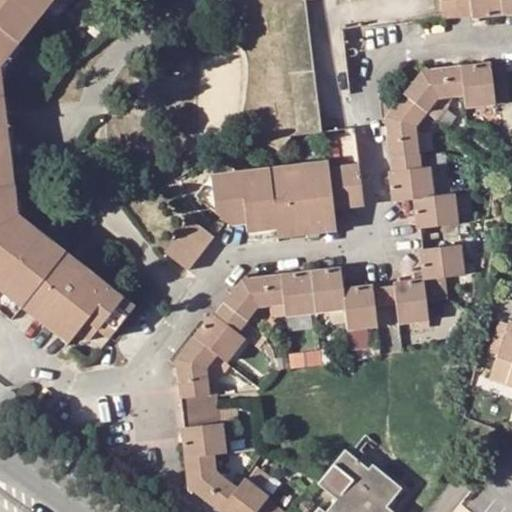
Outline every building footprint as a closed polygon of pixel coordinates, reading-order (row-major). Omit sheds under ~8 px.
[(0,105),(0,57),(45,0),(0,0),(0,290),(65,341),(75,328),(88,337),(97,326),(109,336),(132,305),(13,213),(0,105)] [(293,132),(293,135),(319,131),(303,0),(288,0),(278,1),(293,132)] [(469,16),(466,0),(450,0),(452,18),(469,16)] [(469,20),(499,17),(497,0),(466,0),(469,16),(469,20)] [(511,0),(497,0),(499,17),(511,15),(511,0)] [(493,103),(493,100),(489,64),(488,61),(458,65),(462,95),(463,105),(493,103)] [(504,63),(489,64),(493,100),(507,99),(504,63)] [(423,66),(401,93),(425,112),(436,97),(462,95),(458,65),(427,69),(423,66)] [(385,121),(386,138),(415,135),(414,127),(425,112),(401,93),(381,119),(385,121)] [(386,138),(390,170),(419,166),(415,135),(386,138)] [(326,160),(208,174),(193,195),(228,222),(244,220),(245,229),(274,225),(275,234),(335,228),(333,205),(362,203),(357,162),(327,165),(326,160)] [(392,199),(423,195),(432,194),(428,165),(419,166),(390,170),(388,170),(392,199)] [(423,195),(427,225),(457,222),(454,191),(432,194),(423,195)] [(185,268),(211,235),(189,216),(163,249),(185,268)] [(464,272),(460,243),(419,248),(423,278),(443,275),(464,272)] [(314,311),(344,308),(341,286),(339,265),(311,268),(314,311)] [(285,314),(314,311),(311,268),(280,272),(283,303),(285,314)] [(256,306),(283,303),(280,272),(245,276),(242,273),(221,299),(247,319),(256,306)] [(443,275),(423,278),(425,299),(446,297),(443,275)] [(428,320),(425,299),(423,278),(392,281),(392,284),(394,302),(397,323),(428,320)] [(376,326),(374,305),(372,287),(372,283),(341,286),(344,308),(347,329),(376,326)] [(374,305),(394,302),(392,284),(372,287),(374,305)] [(192,334),(215,354),(222,359),(225,361),(241,341),(244,337),(237,332),(244,321),(245,322),(247,319),(221,299),(192,334)] [(490,379),(511,386),(511,319),(509,319),(508,323),(498,355),(490,379)] [(487,352),(498,355),(508,323),(497,320),(487,352)] [(237,332),(244,337),(241,341),(249,346),(259,333),(245,322),(244,321),(237,332)] [(205,367),(215,354),(192,334),(173,358),(178,362),(180,395),(208,393),(207,380),(205,367)] [(222,359),(215,354),(205,367),(207,380),(222,359)] [(214,392),(208,393),(180,395),(180,407),(215,405),(214,392)] [(181,424),(216,420),(216,413),(215,405),(180,407),(181,424)] [(216,413),(216,420),(221,420),(221,426),(238,425),(237,411),(216,413)] [(216,420),(181,424),(180,424),(183,455),(213,451),(224,451),(221,426),(221,420),(216,420)] [(393,511),(394,511),(385,504),(398,487),(374,467),(369,473),(341,449),(319,476),(337,492),(323,511),(317,506),(312,511),(393,511)] [(213,451),(183,455),(187,489),(191,490),(207,502),(216,510),(235,486),(224,477),(215,470),(213,451)] [(244,476),(235,486),(216,510),(219,511),(253,511),(265,497),(267,494),(262,490),(269,479),(254,468),(247,477),(244,476)] [(282,511),(275,506),(265,497),(253,511),(282,511)]
